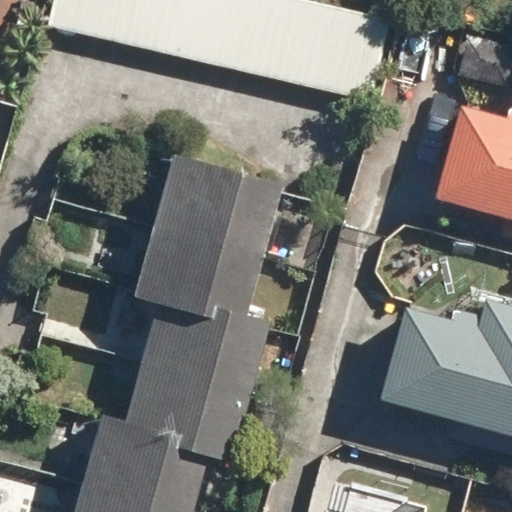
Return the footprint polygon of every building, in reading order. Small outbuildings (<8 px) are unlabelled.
[(385,21),(291,0),(48,0),(42,31),(366,103),(385,21)] [(511,46),(458,35),(450,74),(511,87),(511,46)] [(494,124),(450,112),(423,208),(511,232),(511,237),(510,244),(511,244),(511,113),(499,109),(494,124)] [(261,331),(237,325),(274,192),(162,161),(123,303),(145,309),(113,427),(93,422),(68,511),(184,511),(199,462),(223,469),(261,331)] [(439,326),(394,314),(368,406),(442,426),(439,440),(511,459),(511,315),(475,305),(471,321),(442,314),(439,326)]
